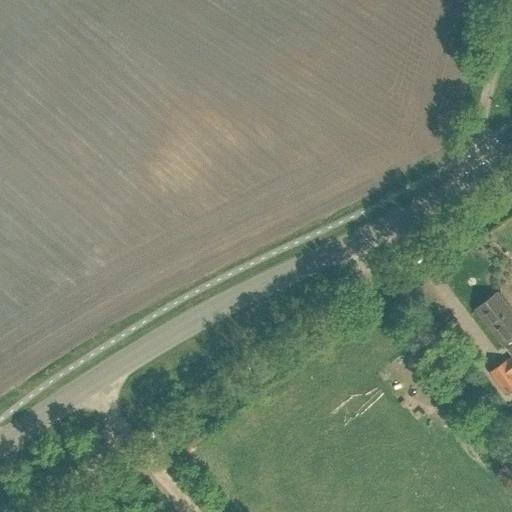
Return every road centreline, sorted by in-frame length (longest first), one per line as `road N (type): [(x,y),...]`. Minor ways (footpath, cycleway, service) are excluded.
road 1 (tertiary): [(0,444),(173,332),(511,161)]
road 2 (track): [(192,511),(92,381)]
road 3 (track): [(478,146),(510,0)]
road 4 (track): [(130,440),(30,511)]
